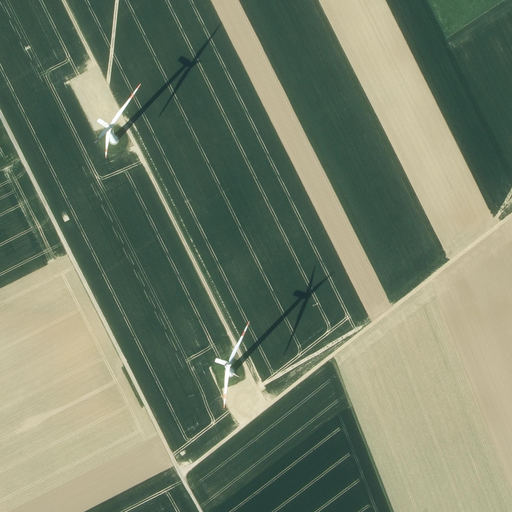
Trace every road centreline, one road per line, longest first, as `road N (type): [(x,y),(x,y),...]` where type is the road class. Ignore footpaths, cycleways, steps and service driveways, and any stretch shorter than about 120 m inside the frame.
road 1 (track): [(511,221),(185,477)]
road 2 (track): [(0,108),(185,477)]
road 3 (track): [(335,358),(395,511)]
